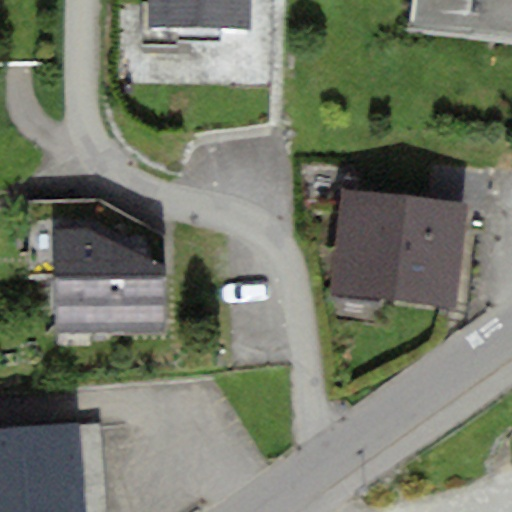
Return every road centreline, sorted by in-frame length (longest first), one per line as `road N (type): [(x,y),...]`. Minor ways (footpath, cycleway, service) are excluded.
road 1 (residential): [(328,468),(293,280),(230,214),(130,187),(86,128),(83,0)]
road 2 (unknown): [(0,404),(102,393),(149,400),(170,415),(229,511)]
road 3 (tertiary): [(328,468),(511,340)]
